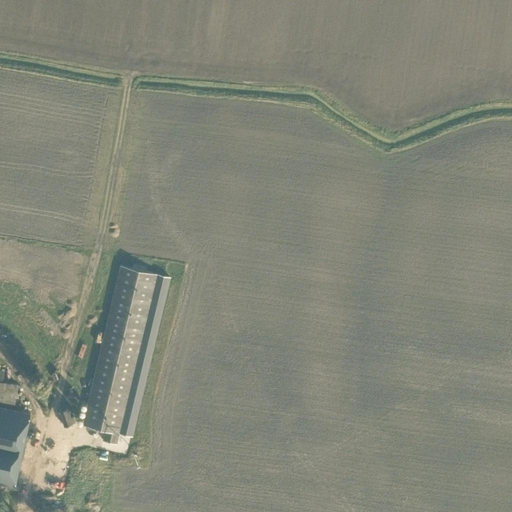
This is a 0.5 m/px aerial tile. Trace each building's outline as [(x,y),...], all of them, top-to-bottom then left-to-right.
[(117,442),(158,273),(120,264),(82,423),(105,429),(103,439),(117,442)] [(158,273),(120,432),(131,435),(169,276),(158,273)] [(19,383),(4,380),(0,379),(0,402),(15,405),(19,383)] [(0,482),(15,486),(31,413),(0,405),(0,482)] [(71,416),(68,408),(59,411),(64,425),(76,422),(74,415),(71,416)]
